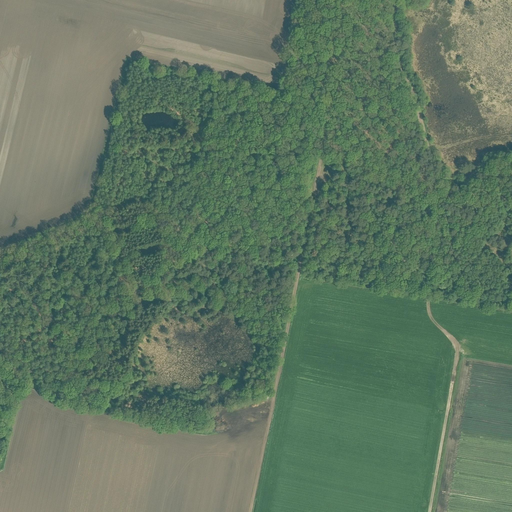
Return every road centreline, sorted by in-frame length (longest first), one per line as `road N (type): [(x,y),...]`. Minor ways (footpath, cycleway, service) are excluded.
road 1 (track): [(428,511),(456,350),(429,308),(438,199),(392,40),(395,0)]
road 2 (track): [(0,361),(80,298),(128,300),(192,271),(250,257),(292,221),(346,201),(380,227),(430,290)]
road 3 (track): [(250,511),(321,160)]
road 4 (track): [(351,0),(321,160)]
